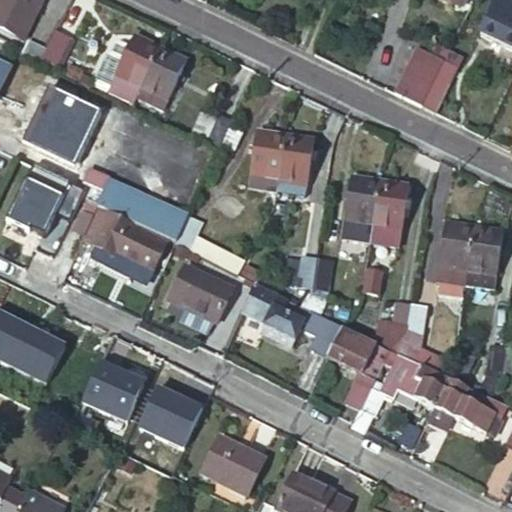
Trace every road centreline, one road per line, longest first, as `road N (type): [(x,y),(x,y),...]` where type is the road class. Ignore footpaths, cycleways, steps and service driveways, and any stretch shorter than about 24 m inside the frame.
road 1 (residential): [(472,511),(256,403),(203,361),(72,301)]
road 2 (residential): [(149,0),(511,175)]
